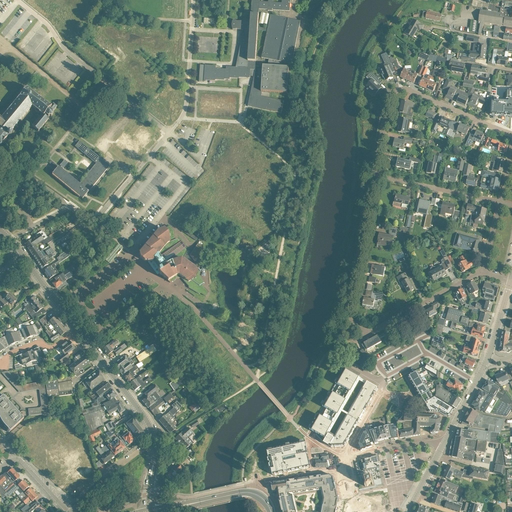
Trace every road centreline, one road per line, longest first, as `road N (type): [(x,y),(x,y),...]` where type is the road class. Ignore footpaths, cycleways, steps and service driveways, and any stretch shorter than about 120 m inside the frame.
road 1 (unclassified): [(72,206),(93,222),(169,132),(18,0)]
road 2 (residential): [(374,174),(393,91),(409,90),(511,134)]
road 3 (residential): [(367,333),(347,310),(374,174)]
road 4 (secondary): [(155,440),(145,415),(77,328)]
road 5 (residential): [(482,272),(367,333)]
road 6 (residential): [(498,202),(374,174)]
